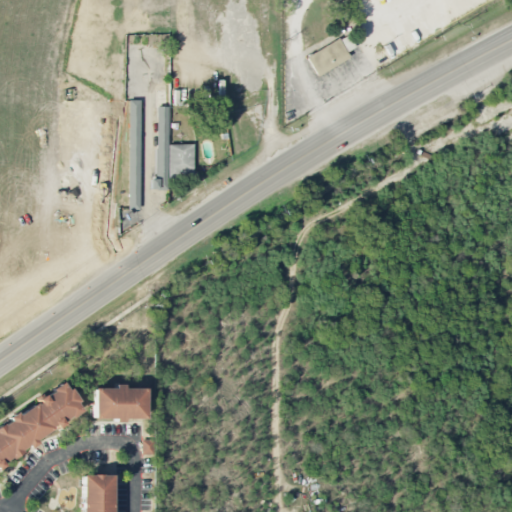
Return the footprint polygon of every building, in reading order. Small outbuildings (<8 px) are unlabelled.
[(340,39),(346,53),(355,48),(349,35),(340,39)] [(305,57),(317,77),(348,58),(337,39),(305,57)] [(139,101),(128,100),(127,195),(138,195),(139,101)] [(193,145),(167,145),(167,107),(156,107),(156,179),(150,179),(150,190),(167,190),(167,175),(193,175),(193,145)] [(0,422),(0,462),(83,413),(66,384),(0,422)] [(143,387),(92,386),(92,422),(142,422),(143,387)] [(152,457),(153,440),(141,440),(140,457),(152,457)] [(80,511),(110,511),(110,474),(80,474),(80,511)]
